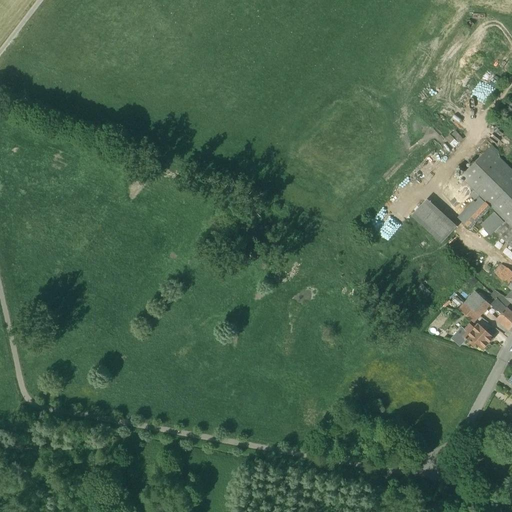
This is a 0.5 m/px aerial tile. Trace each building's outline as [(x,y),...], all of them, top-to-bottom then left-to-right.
[(446,138),(455,146),(463,136),(455,129),(446,138)] [(511,170),(489,148),(461,176),(487,202),(492,207),(510,225),(511,222),(511,170)] [(457,225),(427,198),(423,203),(453,229),(457,225)] [(471,229),(492,207),(487,202),(465,224),(471,229)] [(453,229),(423,203),(412,216),(441,242),(453,229)] [(481,225),(491,235),(503,222),(493,213),(481,225)] [(511,222),(510,225),(499,236),(511,246),(511,222)] [(511,271),(510,270),(501,264),(491,277),(503,289),(511,278),(511,271)] [(489,304),(475,292),(465,303),(479,316),(489,304)] [(506,308),(497,299),(491,305),(497,312),(498,311),(501,314),(506,308)] [(479,316),(465,303),(460,309),(473,322),(479,316)] [(511,326),(511,313),(506,308),(501,314),(497,318),(509,330),(511,326)] [(492,338),(478,325),(469,335),(466,338),(474,345),(476,342),(483,348),(492,338)] [(466,338),(469,335),(460,327),(450,339),(459,346),(466,338)]
